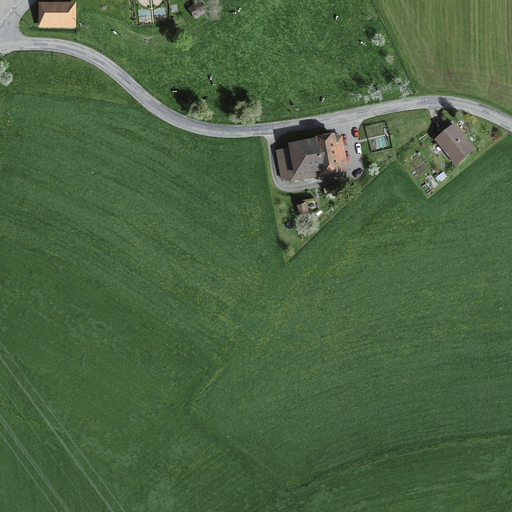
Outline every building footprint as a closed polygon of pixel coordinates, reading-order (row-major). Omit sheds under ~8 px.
[(203,12),(197,4),(190,9),(195,18),(203,12)] [(44,6),(44,23),(72,23),(72,6),(44,6)] [(473,150),(453,125),(436,139),(444,148),(447,146),(452,152),(451,153),(459,162),(473,150)] [(291,146),(292,148),(277,151),(282,179),(289,177),(288,174),(338,165),(333,137),(315,141),(315,142),(291,146)] [(307,202),(309,208),(319,205),(317,199),(307,202)]
